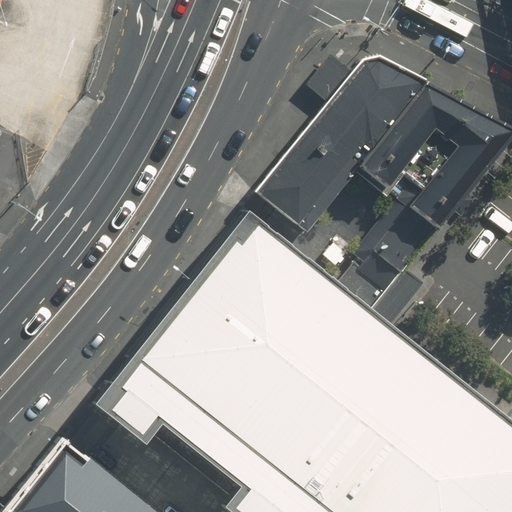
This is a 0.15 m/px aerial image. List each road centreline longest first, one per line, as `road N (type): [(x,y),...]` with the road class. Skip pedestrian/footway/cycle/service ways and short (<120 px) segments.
road 1 (trunk): [(283,0),(236,111),(153,254),(0,434)]
road 2 (trunk): [(22,295),(93,202),(195,0)]
road 3 (trunk): [(22,295),(77,198),(143,0)]
road 4 (unknown): [(37,391),(199,511)]
